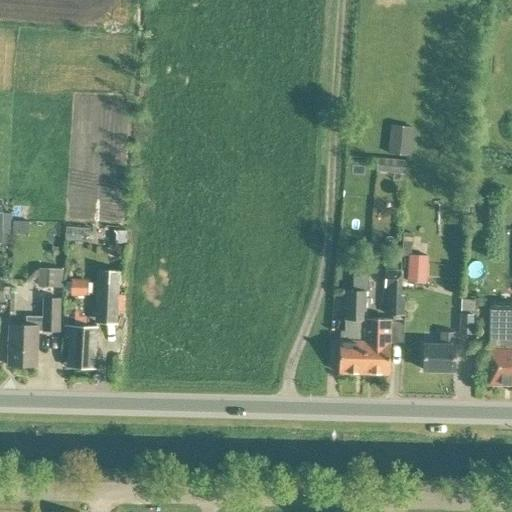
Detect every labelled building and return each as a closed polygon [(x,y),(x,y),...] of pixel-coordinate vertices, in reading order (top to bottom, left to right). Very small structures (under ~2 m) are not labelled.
[(387,154),(410,157),(414,128),(391,126),(387,154)] [(377,158),(375,172),(404,175),(405,161),(377,158)] [(408,255),(412,256),(413,247),(414,247),(415,235),(404,234),(403,257),(408,257),(408,255)] [(426,283),(428,257),(412,256),(408,255),(408,257),(406,282),(426,283)] [(38,269),(37,288),(62,288),(62,270),(38,269)] [(384,270),(383,288),(387,289),(386,315),(403,316),(404,295),(399,295),(400,271),(384,270)] [(116,324),(117,309),(119,285),(99,284),(96,323),(116,324)] [(365,319),(366,291),(345,290),(344,332),(340,331),(340,341),(339,341),(338,374),(363,374),(365,319)] [(24,316),(24,326),(8,325),(7,366),(37,367),(38,330),(58,331),(60,299),(43,298),(42,317),(24,316)] [(460,299),(460,312),(473,312),(473,299),(460,299)] [(459,314),(459,335),(473,335),(473,314),(459,314)] [(365,319),(363,374),(389,375),(389,342),(388,342),(389,319),(365,319)] [(97,328),(65,326),(64,337),(69,337),(67,367),(95,368),(97,328)] [(511,331),(488,331),(487,385),(511,385),(511,331)] [(422,370),(453,371),(454,346),(453,346),(454,334),(440,334),(440,346),(423,345),(422,370)]
